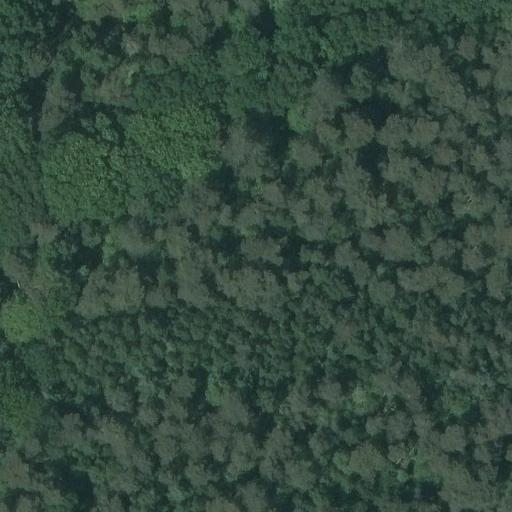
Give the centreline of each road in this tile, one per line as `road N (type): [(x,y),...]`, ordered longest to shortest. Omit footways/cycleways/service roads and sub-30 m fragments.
road 1 (track): [(306,0),(0,178)]
road 2 (track): [(0,1),(28,127),(171,75)]
